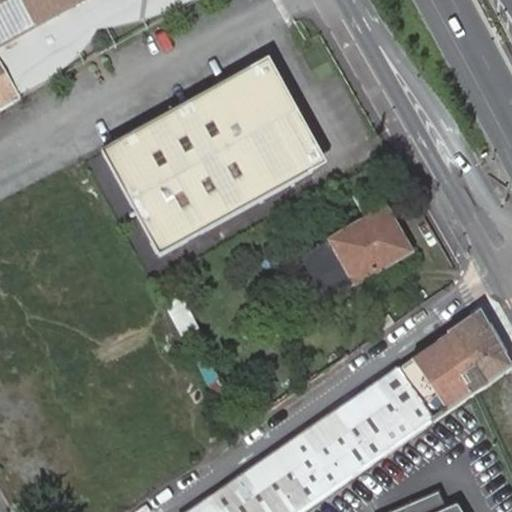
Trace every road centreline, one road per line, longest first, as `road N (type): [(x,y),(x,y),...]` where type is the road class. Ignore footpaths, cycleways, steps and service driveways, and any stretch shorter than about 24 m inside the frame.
road 1 (residential): [(503,273),(168,511)]
road 2 (tertiary): [(342,0),(503,273)]
road 3 (unclassified): [(354,0),(493,209),(511,225)]
road 4 (unknown): [(485,511),(453,463),(437,465),(368,511)]
road 5 (primary): [(444,0),(511,127)]
